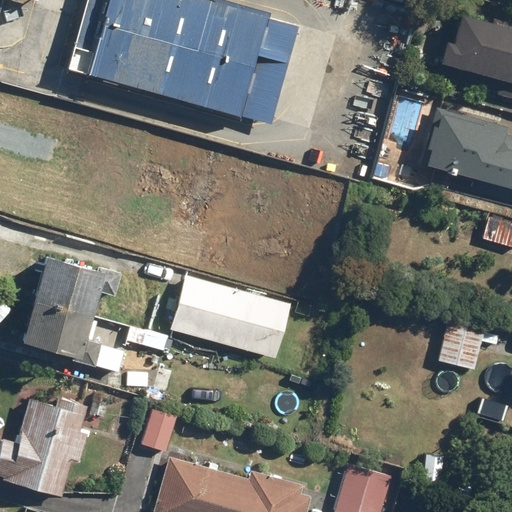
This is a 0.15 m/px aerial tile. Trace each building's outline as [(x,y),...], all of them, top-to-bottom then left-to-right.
[(268,12),(224,0),(84,0),(66,68),(267,123),(294,24),(267,16),(268,12)] [(511,20),(461,7),(455,35),(443,33),(435,71),(499,86),(498,91),(511,94),(511,20)] [(437,105),(421,163),(475,178),(472,188),(511,199),(511,142),(510,142),(505,135),(509,121),(487,115),(486,118),(437,105)] [(78,143),(76,154),(70,187),(59,185),(55,205),(62,207),(61,211),(117,222),(116,228),(132,232),(135,214),(126,212),(136,160),(153,164),(157,141),(74,125),(70,142),(78,143)] [(12,164),(8,183),(35,189),(39,170),(12,164)] [(184,189),(180,215),(198,219),(203,192),(184,189)] [(511,220),(489,215),(484,237),(511,244),(511,220)] [(79,255),(49,250),(25,333),(56,338),(83,352),(109,264),(79,255)] [(292,300),(186,271),(171,325),(276,354),(292,300)] [(449,323),(440,358),(475,367),(484,332),(449,323)] [(325,347),(293,336),(283,367),(315,378),(325,347)] [(233,379),(163,363),(155,396),(225,412),(233,379)] [(63,492),(87,402),(76,396),(58,394),(57,398),(30,394),(18,439),(3,434),(1,451),(0,452),(0,472),(4,474),(4,477),(38,482),(63,492)] [(178,414),(150,406),(139,444),(168,452),(178,414)] [(170,452),(152,511),(306,511),(312,492),(303,489),(305,482),(251,467),(249,475),(170,452)] [(445,454),(426,453),(425,479),(444,480),(445,454)] [(378,511),(388,468),(345,460),(335,510),(344,511),(378,511)]
